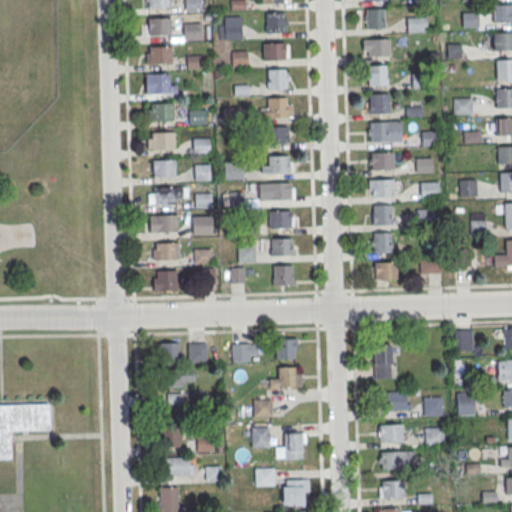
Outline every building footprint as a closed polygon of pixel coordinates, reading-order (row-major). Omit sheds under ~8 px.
[(168,0),(169,7),(147,8),(146,0),(168,0)] [(200,0),(200,12),(185,13),(184,0),(200,0)] [(244,0),(245,10),(230,11),(230,0),(244,0)] [(492,6),(510,5),(510,24),(492,24),(492,6)] [(365,11),(383,10),(383,28),(365,29),(365,11)] [(460,13),(477,13),(478,28),(461,28),(460,13)] [(265,15),(283,14),(283,32),(265,33),(265,15)] [(240,17),(240,39),(224,40),(223,18),(240,17)] [(405,19),(425,18),(426,32),(406,33),(405,19)] [(170,19),(170,35),(148,36),(148,20),(170,19)] [(200,24),(201,40),(183,41),(182,24),(200,24)] [(511,31),(491,31),(491,50),(511,49),(511,31)] [(387,41),(388,57),(366,58),(365,41),(387,41)] [(283,44),(284,60),(262,61),(262,44),(283,44)] [(446,45),(460,44),(460,59),(446,59),(446,45)] [(170,47),(170,63),(149,64),(148,48),(170,47)] [(229,52),(247,51),(247,66),(230,67),(229,52)] [(186,55),(203,54),(204,69),(186,70),(186,55)] [(495,62),(511,62),(511,82),(495,83),(495,62)] [(385,67),(386,86),(367,86),(367,67),(385,67)] [(285,70),(285,89),(267,89),(266,70),(285,70)] [(167,74),(167,90),(145,91),(145,75),(167,74)] [(411,74),(425,74),(426,89),(411,89),(411,74)] [(495,89),(511,89),(511,110),(495,110),(495,89)] [(387,94),(387,114),(369,114),(369,95),(387,94)] [(285,99),(285,118),(267,118),(267,99),(285,99)] [(452,100),(469,99),(470,114),(453,114),(452,100)] [(172,104),(173,121),(151,121),(150,105),(172,104)] [(420,106),(405,106),(405,114),(420,115),(420,106)] [(223,108),(239,107),(240,124),(224,125),(223,108)] [(188,111),(205,111),(205,125),(188,126),(188,111)] [(494,120),(511,119),(511,137),(495,138),(494,120)] [(399,123),(400,142),(369,143),(368,123),(399,123)] [(286,127),(287,144),(265,144),(265,128),(286,127)] [(419,132),(436,131),(437,146),(420,147),(419,132)] [(173,133),(173,149),(151,150),(151,133),(173,133)] [(191,139),(208,138),(209,153),(192,154),(191,139)] [(496,148),(511,147),(511,164),(497,165),(496,148)] [(392,153),(392,170),(371,170),(370,154),(392,153)] [(289,156),(289,173),(267,174),(267,157),(289,156)] [(414,159),(432,158),(432,173),(415,174),(414,159)] [(174,160),(175,177),(153,177),(152,161),(174,160)] [(224,162),(242,161),(242,180),(224,180),(224,162)] [(193,166),(210,165),(210,180),(193,181),(193,166)] [(511,190),(511,171),(498,172),(498,191),(511,190)] [(391,180),(392,197),(370,197),(369,181),(391,180)] [(458,181),(475,181),(475,195),(458,196),(458,181)] [(419,183),(437,182),(437,197),(420,198),(419,183)] [(288,183),(288,200),(258,201),(258,184),(288,183)] [(175,188),(175,204),(154,205),(153,189),(175,188)] [(227,193),(244,192),(245,207),(228,208),(227,193)] [(193,194),(210,193),(211,208),(193,209),(193,194)] [(503,228),(511,227),(511,202),(503,202),(503,228)] [(390,207),(391,226),(373,226),(372,207),(390,207)] [(415,210),(432,209),(433,228),(416,229),(415,210)] [(289,212),(290,229),(268,229),(268,213),(289,212)] [(176,215),(176,232),(154,233),(154,216),(176,215)] [(192,217),(210,217),(210,235),(192,235),(192,217)] [(469,221),(486,221),(486,236),(469,236),(469,221)] [(390,234),(390,254),(372,254),(371,235),(390,234)] [(511,268),(511,238),(503,238),(503,252),(494,252),(494,268),(511,268)] [(291,239),(291,256),(270,257),(269,240),(291,239)] [(177,243),(177,260),(155,261),(155,244),(177,243)] [(211,248),(192,248),(192,263),(211,263),(211,248)] [(419,260),(440,259),(440,274),(419,274),(419,260)] [(396,278),(396,261),(373,261),(373,278),(396,278)] [(290,267),(291,286),(273,286),(272,267),(290,267)] [(174,271),(175,290),(156,291),(156,271),(174,271)] [(511,327),(502,328),(502,348),(511,347),(511,327)] [(471,329),(453,329),(453,350),(471,350),(471,329)] [(294,338),(274,338),(274,358),(294,358),(294,338)] [(160,362),(178,362),(178,341),(160,341),(160,362)] [(206,342),(187,342),(187,362),(206,362),(206,342)] [(229,361),(248,361),(248,353),(255,353),(255,342),(229,342),(229,361)] [(372,344),(372,377),(390,377),(390,344),(372,344)] [(495,379),(511,378),(511,358),(495,358),(495,379)] [(300,366),(278,366),(278,377),(268,377),(268,386),(300,386),(300,366)] [(192,369),(163,369),(163,386),(192,386),(192,369)] [(408,409),(408,391),(382,391),(382,409),(408,409)] [(501,392),(511,391),(511,409),(502,409),(501,392)] [(456,413),(481,413),(481,404),(473,404),(473,392),(456,392),(456,413)] [(166,393),(166,403),(181,403),(181,393),(166,393)] [(421,414),(441,414),(441,396),(421,396),(421,414)] [(270,415),(270,398),(251,398),(251,415),(270,415)] [(0,405),(49,404),(49,429),(10,430),(11,459),(0,459),(0,405)] [(379,426),(401,425),(402,442),(380,443),(379,426)] [(267,426),(250,426),(250,446),(267,446),(267,426)] [(163,427),(163,445),(179,445),(179,427),(163,427)] [(423,444),(442,444),(442,427),(423,427),(423,444)] [(304,432),(283,432),(283,445),(274,445),(274,458),(304,458),(304,432)] [(211,450),(211,437),(195,437),(195,450),(211,450)] [(511,445),(506,445),(506,456),(498,456),(498,466),(511,465),(511,445)] [(380,453),(402,452),(403,469),(381,470),(380,453)] [(195,456),(165,456),(165,474),(195,474),(195,456)] [(203,479),(219,479),(219,466),(203,466),(203,479)] [(253,467),(253,484),(272,484),(272,467),(253,467)] [(380,482),(402,481),(403,498),(381,499),(380,482)] [(176,511),(176,486),(157,486),(157,511),(176,511)] [(280,489),(302,488),(302,506),(281,506),(280,489)] [(473,492),(473,501),(494,501),(494,492),(473,492)]
